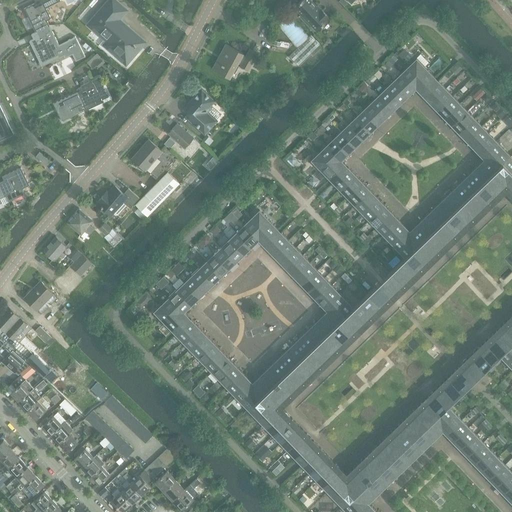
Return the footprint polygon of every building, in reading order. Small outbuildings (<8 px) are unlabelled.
[(41,0),(24,9),(33,27),(36,32),(49,26),(47,21),(51,19),(46,8),(61,1),(60,0),(41,0)] [(133,58),(137,53),(137,51),(144,42),(118,20),(126,10),(114,0),(110,0),(89,25),(117,50),(114,53),(115,54),(115,56),(118,59),(121,59),(126,64),(131,58),(133,58)] [(321,10),(320,11),(309,0),(301,0),(294,7),(317,31),(328,20),(327,19),(329,17),(321,10)] [(33,39),(30,41),(30,42),(31,42),(41,64),(45,62),(46,61),(57,56),(58,58),(64,56),(65,58),(72,54),(76,61),(85,56),(75,37),(68,40),(58,45),(49,26),(36,32),(31,34),(33,39)] [(343,37),(349,31),(346,27),(339,33),(343,37)] [(289,56),(298,66),(320,45),(310,35),(289,56)] [(226,44),(212,68),(230,78),(238,63),(240,64),(240,66),(249,71),(258,53),(249,48),(245,56),(242,55),(243,54),(226,44)] [(402,59),(408,54),(404,49),(398,55),(402,59)] [(97,52),(87,61),(93,68),(97,64),(99,67),(105,61),(97,52)] [(394,55),(389,60),(392,64),(397,59),(394,55)] [(398,264),(391,270),(389,273),(382,279),(379,282),(375,286),(369,292),(366,294),(353,307),(281,232),(279,231),(278,229),(259,210),(153,312),(172,331),(175,334),(295,459),(301,465),(346,511),(511,511),(511,471),(448,405),(461,392),(463,390),(470,384),(473,380),(477,377),(483,371),(486,368),(499,356),(511,369),(511,157),(438,81),(436,79),(435,78),(416,58),(310,160),(329,180),(331,181),(332,183),(362,213),(365,217),(404,258),(398,264)] [(388,60),(383,65),(387,69),(392,64),(388,60)] [(450,70),(455,75),(462,69),(457,63),(450,70)] [(82,89),(76,92),(83,107),(84,106),(86,111),(104,102),(102,100),(109,97),(108,95),(99,77),(81,86),(82,89)] [(364,83),(358,89),(363,94),(364,94),(366,92),(367,86),(364,83)] [(479,99),(480,97),(482,96),(485,93),(480,88),(474,94),(479,99)] [(188,113),(185,117),(196,126),(195,127),(199,130),(199,129),(204,134),(207,131),(208,132),(213,126),(212,125),(216,121),(215,121),(221,115),(211,106),(215,101),(210,98),(211,97),(205,91),(204,92),(201,89),(199,92),(198,91),(194,96),(195,97),(187,105),(191,108),(190,108),(189,109),(189,110),(188,110),(188,111),(188,112),(188,113)] [(359,97),(363,94),(358,89),(355,92),(359,97)] [(62,121),(81,112),(79,109),(83,107),(76,92),(54,103),(62,121)] [(482,96),(480,97),(485,103),(490,98),(485,93),(482,96)] [(343,111),(347,107),(343,103),(339,107),(343,111)] [(491,108),(495,112),(500,108),(496,104),(491,108)] [(10,128),(0,106),(0,140),(13,134),(10,128)] [(500,108),(495,112),(501,118),(505,114),(500,108)] [(184,147),(193,138),(177,123),(168,133),(184,147)] [(318,136),(323,131),(318,127),(314,132),(318,136)] [(139,152),(138,151),(132,158),(158,181),(177,159),(165,148),(162,151),(148,139),(148,140),(149,140),(139,152)] [(168,139),(164,143),(169,148),(173,144),(168,139)] [(179,183),(206,156),(198,147),(170,174),(168,172),(135,205),(147,216),(179,183)] [(39,152),(36,157),(47,164),(50,160),(39,152)] [(297,160),(292,155),(288,159),(292,164),(297,160)] [(0,181),(0,187),(4,197),(6,197),(8,202),(24,195),(21,190),(30,186),(21,168),(2,176),(4,180),(0,181)] [(317,182),(313,178),(309,182),(313,186),(317,182)] [(123,193),(114,186),(108,193),(106,192),(98,202),(100,203),(99,204),(102,207),(101,209),(101,211),(104,214),(106,213),(107,212),(111,215),(112,213),(115,215),(117,215),(126,205),(130,208),(139,197),(128,188),(123,193)] [(0,203),(2,203),(3,204),(8,202),(6,197),(4,197),(0,187),(0,203)] [(236,207),(231,211),(235,216),(240,211),(236,207)] [(90,224),(93,221),(79,208),(67,222),(81,235),(85,230),(90,234),(95,228),(90,224)] [(349,225),(354,220),(351,217),(346,221),(349,225)] [(112,229),(105,222),(98,228),(105,235),(103,237),(114,247),(123,238),(118,233),(114,229),(113,228),(112,229)] [(216,226),(210,232),(214,235),(220,230),(220,229),(216,226)] [(56,236),(43,250),(55,260),(58,256),(62,259),(65,255),(62,252),(67,246),(56,236)] [(200,240),(195,245),(200,249),(204,245),(201,241),(200,240)] [(370,247),(377,254),(380,251),(374,244),(370,247)] [(76,249),(72,253),(77,258),(81,253),(76,249)] [(319,254),(323,259),(327,255),(323,250),(319,254)] [(92,264),(83,255),(71,267),(81,276),(92,264)] [(389,267),(391,270),(398,264),(393,259),(387,265),(389,267)] [(181,271),(176,265),(171,269),(177,275),(181,271)] [(159,281),(156,283),(159,287),(161,289),(164,286),(159,281)] [(31,291),(24,297),(41,314),(57,298),(42,282),(32,292),(31,291)] [(141,308),(152,298),(147,293),(136,303),(141,308)] [(24,335),(31,327),(8,306),(0,314),(0,315),(20,334),(22,332),(24,335)] [(20,334),(0,315),(0,326),(13,339),(14,338),(18,342),(24,335),(22,332),(20,334)] [(40,325),(35,330),(47,341),(51,336),(40,325)] [(23,349),(17,343),(11,349),(20,357),(24,353),(21,350),(23,349)] [(11,350),(1,362),(15,373),(25,361),(11,350)] [(43,376),(49,370),(32,353),(27,359),(43,376)] [(491,363),(486,368),(491,372),(496,368),(491,363)] [(30,365),(20,373),(22,376),(32,368),(30,365)] [(179,377),(185,383),(189,379),(183,373),(179,377)] [(21,375),(11,384),(16,388),(25,380),(21,375)] [(41,388),(47,383),(43,379),(38,384),(41,388)] [(189,379),(185,383),(190,388),(194,384),(189,379)] [(504,379),(500,382),(505,388),(509,384),(504,379)] [(16,388),(11,392),(19,401),(33,388),(25,380),(16,388)] [(198,385),(193,390),(200,398),(204,393),(205,392),(198,385)] [(41,397),(33,388),(19,401),(27,410),(42,397),(42,396),(41,397)] [(204,393),(200,398),(204,402),(209,398),(204,393)] [(55,404),(61,399),(56,394),(51,399),(55,404)] [(112,395),(104,403),(108,408),(116,399),(112,395)] [(35,419),(50,405),(42,397),(27,410),(35,419)] [(116,399),(108,408),(113,412),(121,404),(116,399)] [(211,408),(215,413),(221,408),(216,403),(211,408)] [(121,404),(113,412),(118,417),(126,408),(121,404)] [(71,407),(67,411),(71,416),(75,412),(71,407)] [(221,408),(215,413),(219,417),(225,412),(221,407),(221,408)] [(126,408),(118,417),(122,421),(130,413),(126,408)] [(85,418),(89,423),(98,415),(93,410),(85,418)] [(81,415),(78,411),(76,413),(75,412),(71,416),(75,421),(79,417),(81,415)] [(52,412),(37,425),(38,426),(40,428),(43,425),(54,415),(52,412)] [(130,413),(122,421),(127,426),(135,417),(130,413)] [(54,415),(43,425),(51,434),(62,424),(54,415)] [(89,423),(94,427),(102,419),(98,415),(89,423)] [(135,417),(127,426),(131,430),(140,422),(135,417)] [(94,427),(99,432),(107,423),(102,419),(94,427)] [(140,422),(131,430),(136,434),(144,426),(140,422)] [(99,432),(103,436),(111,428),(107,423),(99,432)] [(51,434),(59,443),(70,433),(62,424),(51,434)] [(144,426),(136,434),(141,439),(149,431),(144,426)] [(92,433),(88,428),(84,432),(88,436),(92,433)] [(103,436),(105,438),(108,441),(116,432),(111,428),(103,436)] [(149,431),(141,439),(145,443),(153,435),(149,431)] [(108,441),(109,442),(112,445),(121,437),(116,432),(108,441)] [(59,443),(67,451),(78,441),(70,433),(59,443)] [(117,450),(125,441),(121,437),(112,445),(114,447),(117,450)] [(106,445),(108,444),(109,442),(108,441),(105,438),(100,443),(104,447),(106,445)] [(253,441),(250,438),(245,444),(248,447),(253,441)] [(3,441),(0,443),(0,458),(1,459),(11,449),(3,441)] [(122,454),(130,446),(125,441),(117,450),(122,454)] [(81,452),(75,458),(83,467),(94,457),(86,448),(85,449),(82,446),(78,449),(81,452)] [(126,458),(134,450),(130,446),(122,454),(126,458)] [(19,458),(11,449),(1,459),(6,464),(1,469),(4,472),(19,458)] [(175,459),(167,450),(163,454),(171,462),(175,459)] [(256,455),(261,461),(265,457),(260,451),(256,455)] [(96,454),(94,457),(83,467),(91,475),(102,465),(104,463),(96,454)] [(166,466),(171,462),(163,454),(158,458),(166,466)] [(4,472),(9,468),(16,476),(27,466),(19,458),(4,472)] [(162,471),(164,468),(166,466),(158,458),(154,462),(162,471)] [(157,475),(162,471),(154,462),(149,466),(157,475)] [(102,465),(91,475),(99,484),(110,474),(102,465)] [(35,475),(27,466),(16,476),(22,482),(17,486),(18,486),(15,489),(14,487),(10,491),(13,495),(21,488),(35,475)] [(153,479),(157,475),(149,466),(145,471),(153,479)] [(276,475),(280,471),(276,467),(271,471),(276,475)] [(151,487),(147,483),(151,479),(152,480),(153,479),(145,471),(135,480),(127,473),(129,471),(125,468),(121,472),(123,475),(123,476),(131,484),(141,495),(151,487)] [(164,468),(162,471),(157,475),(153,479),(163,491),(175,480),(164,468)] [(183,473),(188,478),(191,475),(187,470),(183,473)] [(43,484),(35,475),(21,488),(30,497),(43,484)] [(198,477),(196,479),(195,479),(187,486),(190,490),(194,487),(197,491),(202,486),(201,486),(204,483),(198,477)] [(184,489),(175,480),(163,491),(172,500),(184,489)] [(132,504),(141,495),(131,484),(126,489),(122,485),(119,489),(122,492),(122,493),(132,504)] [(181,510),(193,499),(184,489),(172,500),(181,510)] [(31,503),(36,509),(35,510),(36,511),(38,511),(52,500),(44,491),(43,493),(41,491),(32,500),(33,501),(31,503)] [(116,506),(122,511),(132,504),(122,493),(112,502),(116,506)] [(19,499),(14,503),(15,503),(19,507),(23,503),(19,499)] [(57,511),(59,510),(61,509),(52,500),(38,511),(57,511)]
